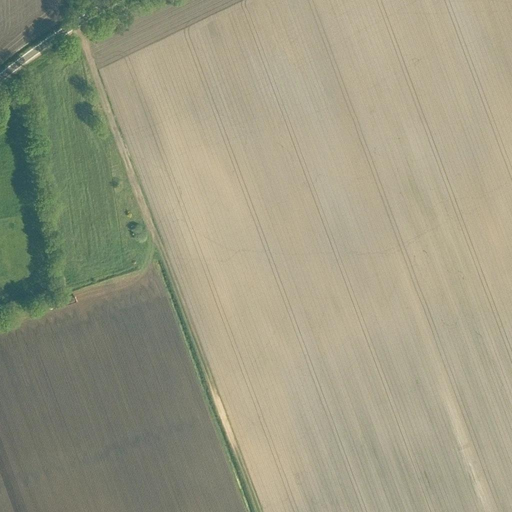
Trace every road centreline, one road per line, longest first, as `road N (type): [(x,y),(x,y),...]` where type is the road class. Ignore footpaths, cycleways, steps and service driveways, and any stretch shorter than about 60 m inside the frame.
road 1 (track): [(252,511),(82,35),(77,0)]
road 2 (unclassified): [(0,78),(113,0)]
